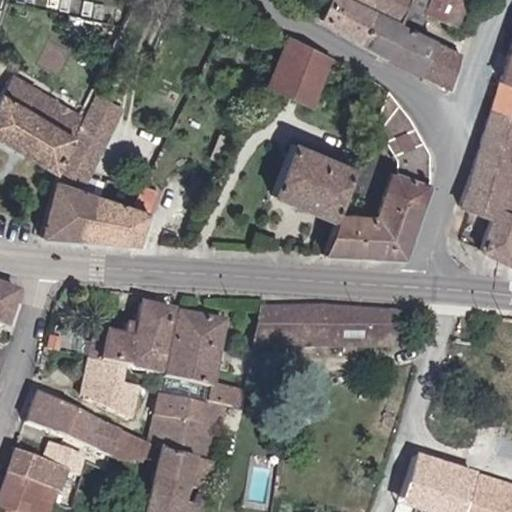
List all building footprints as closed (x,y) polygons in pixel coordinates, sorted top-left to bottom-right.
[(367,6),(354,0),(316,0),(308,18),(352,39),(367,6)] [(398,0),(354,0),(367,6),(391,17),(398,0)] [(454,25),(466,0),(424,0),(418,13),(452,29),(454,25)] [(465,53),(391,17),(367,6),(352,39),(449,86),(465,53)] [(511,21),(500,53),(511,57),(511,21)] [(307,104),(326,54),(281,38),(263,87),(307,104)] [(511,57),(500,53),(495,79),(511,83),(511,57)] [(0,78),(0,141),(48,165),(75,111),(2,75),(0,78)] [(488,105),(511,112),(511,158),(494,206),(511,213),(511,83),(495,79),(488,105)] [(329,212),(318,253),(396,259),(425,184),(426,147),(404,110),(388,90),(377,125),(395,154),(392,170),(385,168),(366,212),(329,212)] [(35,232),(130,239),(153,189),(139,185),(127,206),(99,195),(104,179),(86,175),(120,105),(96,95),(53,179),(38,222),(35,232)] [(511,158),(511,112),(488,105),(455,210),(489,217),(494,206),(511,158)] [(347,164),(284,140),(262,193),(325,218),(347,164)] [(475,246),(503,264),(511,241),(511,213),(494,206),(489,217),(475,246)] [(0,286),(0,325),(15,290),(0,286)] [(133,302),(124,338),(130,340),(165,348),(173,311),(133,302)] [(385,352),(391,314),(262,305),(251,351),(385,352)] [(162,380),(208,388),(209,384),(221,321),(173,311),(165,348),(130,340),(122,371),(162,380)] [(79,397),(126,420),(135,389),(119,384),(122,371),(130,340),(124,338),(96,331),(79,397)] [(159,397),(226,409),(234,411),(238,390),(209,384),(208,388),(162,380),(159,397)] [(49,436),(83,449),(92,452),(107,459),(117,437),(31,393),(20,424),(49,436)] [(221,436),(226,409),(159,397),(152,423),(221,436)] [(212,465),(221,436),(152,423),(145,448),(212,465)] [(83,449),(49,436),(40,462),(12,451),(2,475),(53,493),(58,484),(71,488),(83,449)] [(145,448),(117,437),(107,459),(128,467),(132,457),(151,464),(136,511),(195,511),(212,465),(145,448)] [(46,511),(53,493),(2,475),(0,482),(0,511),(46,511)] [(74,497),(71,509),(81,511),(85,511),(89,501),(74,497)]
